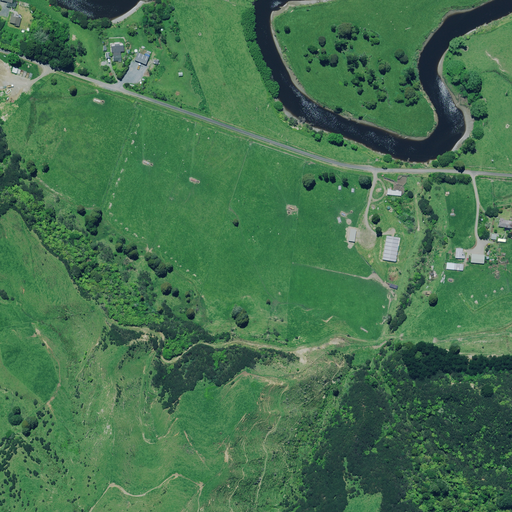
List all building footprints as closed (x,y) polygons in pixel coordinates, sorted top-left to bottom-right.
[(0,0),(7,2),(6,6),(10,8),(15,9),(16,3),(12,2),(12,0),(0,0)] [(19,15),(12,13),(9,24),(13,25),(19,27),(22,16),(19,15)] [(119,44),(119,43),(114,43),(114,44),(111,45),(111,51),(112,51),(113,60),(118,59),(118,61),(121,60),(120,50),(123,50),(123,44),(119,44)] [(392,188),(390,187),(389,190),(387,190),(387,195),(401,196),(401,191),(392,190),(392,188)] [(505,219),(499,218),(498,227),(511,228),(511,221),(505,221),(505,219)] [(399,238),(386,236),(382,260),(395,262),(399,238)] [(462,249),(456,249),(455,258),(465,259),(465,256),(462,256),(462,249)] [(484,255),(471,254),(471,263),(483,264),(484,255)]
